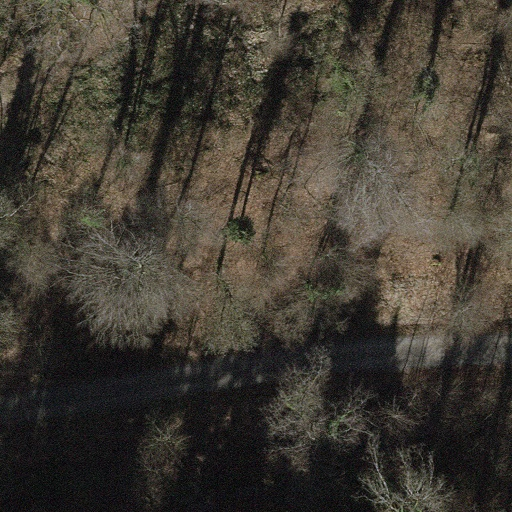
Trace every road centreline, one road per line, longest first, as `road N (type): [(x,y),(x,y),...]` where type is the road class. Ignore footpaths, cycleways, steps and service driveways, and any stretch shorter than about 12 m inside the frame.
road 1 (track): [(511,346),(415,346),(212,366),(0,404)]
road 2 (track): [(0,99),(132,0)]
